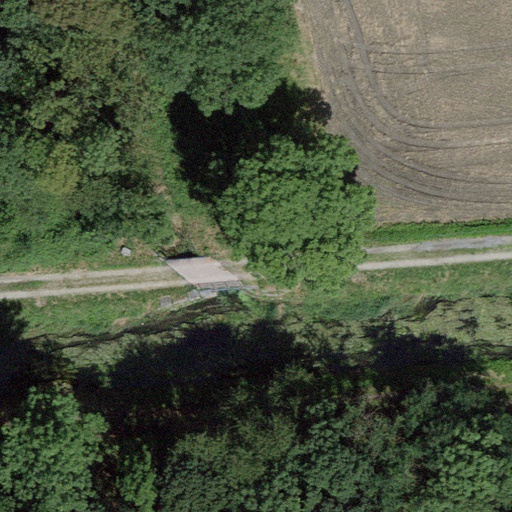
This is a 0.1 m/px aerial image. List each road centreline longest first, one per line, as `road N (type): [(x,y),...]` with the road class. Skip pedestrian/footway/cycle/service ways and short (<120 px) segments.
road 1 (track): [(511,395),(0,436)]
road 2 (track): [(511,254),(0,292)]
